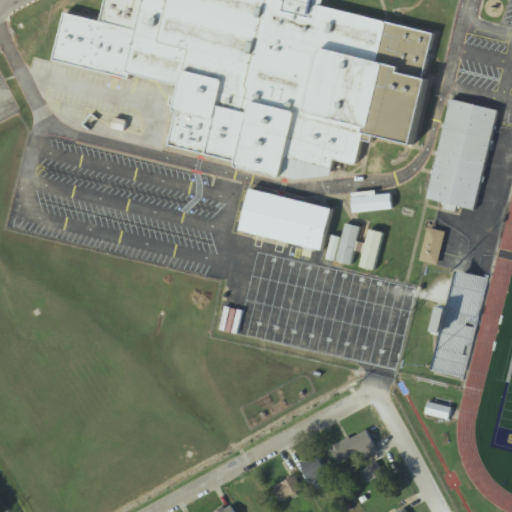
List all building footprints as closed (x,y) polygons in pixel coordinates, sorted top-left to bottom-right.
[(303,0),(145,0),(138,30),(68,12),(55,60),(132,80),(134,74),(185,87),(172,145),(239,161),(238,165),(296,180),(332,176),(336,159),(355,165),(358,164),(360,161),(366,132),(415,144),(431,78),(427,77),(437,33),(303,0)] [(429,201),(477,211),(498,111),(451,101),(429,201)] [(242,234),(324,251),(333,209),(251,191),(242,234)] [(353,195),(354,213),(393,212),(393,194),(353,195)] [(360,228),(344,225),(339,265),(354,267),(360,228)] [(439,266),(446,233),(428,229),(421,263),(439,266)] [(384,234),(369,231),(362,270),(376,273),(384,234)] [(445,304),(439,334),(445,335),(437,373),(466,378),(486,278),(459,273),(452,305),(445,304)] [(453,409),(430,403),(426,415),(449,422),(453,409)] [(332,449),(342,468),(378,450),(368,431),(332,449)] [(313,486),(337,474),(329,457),(305,469),(313,486)] [(382,475),(377,466),(364,473),(369,482),(382,475)] [(303,492),(296,478),(274,489),(282,503),(303,492)]
